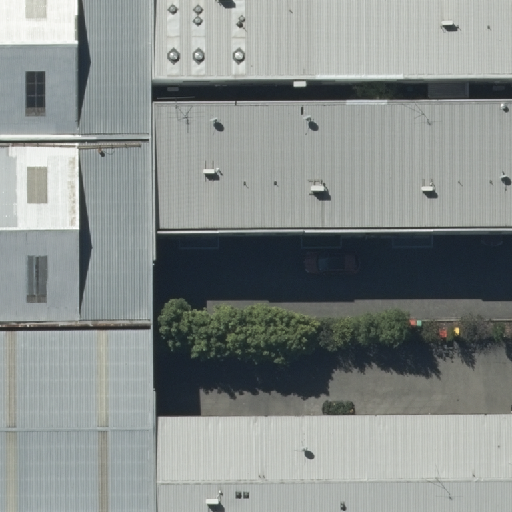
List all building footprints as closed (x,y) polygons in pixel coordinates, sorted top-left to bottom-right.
[(0,0),(0,144),(147,144),(146,0),(0,0)] [(511,0),(146,0),(147,144),(146,254),(511,253),(511,0)] [(0,334),(146,334),(146,254),(147,144),(0,144),(0,334)] [(146,334),(0,334),(0,511),(146,511),(146,427),(146,334)] [(511,511),(511,426),(146,427),(146,511),(511,511)]
